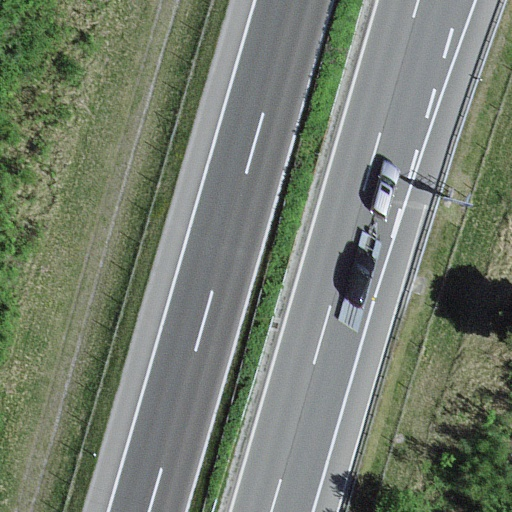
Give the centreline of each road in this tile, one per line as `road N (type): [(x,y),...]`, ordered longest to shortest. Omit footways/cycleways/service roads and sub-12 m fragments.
road 1 (motorway): [(279,511),(429,0)]
road 2 (track): [(24,511),(172,0)]
road 3 (motorway): [(298,0),(153,511)]
